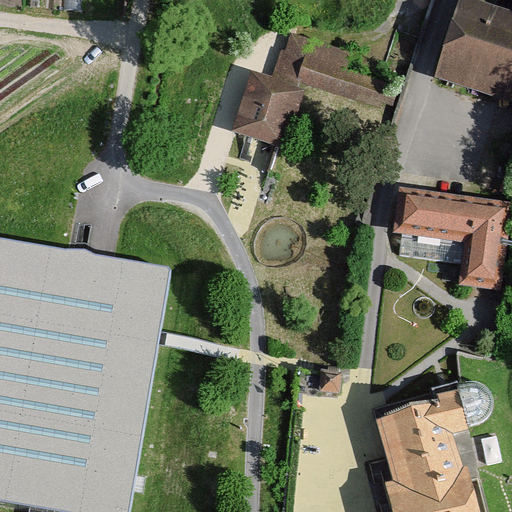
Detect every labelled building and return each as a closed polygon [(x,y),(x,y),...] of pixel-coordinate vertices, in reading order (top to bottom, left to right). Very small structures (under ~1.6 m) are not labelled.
[(511,33),(462,16),(443,70),(511,93),(511,33)] [(307,83),(379,103),(387,72),(351,62),(354,51),(287,33),(275,74),(307,83)] [(294,96),(257,85),(240,139),(277,150),(294,96)] [(398,257),(469,267),(467,285),(495,289),(506,215),(406,201),(398,257)] [(0,241),(0,509),(15,511),(134,511),(163,341),(174,274),(93,259),(0,241)] [(343,374),(321,372),(319,394),(341,396),(343,374)] [(435,402),(376,419),(393,480),(384,482),(392,511),(479,511),(468,465),(463,466),(453,433),(469,429),(468,428),(480,424),(488,418),(492,410),(493,402),(491,394),(485,386),(477,382),(467,382),(458,384),(458,382),(431,388),(435,402)]
